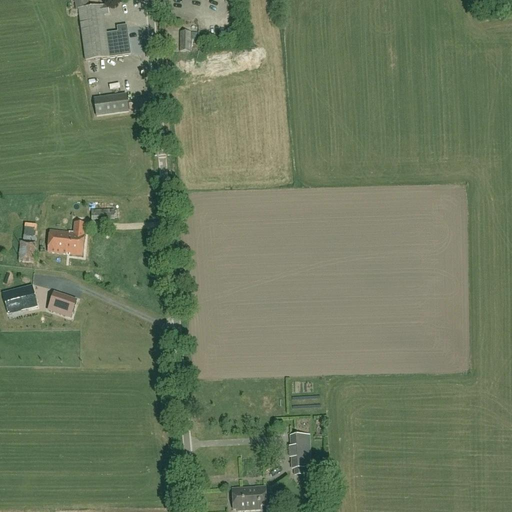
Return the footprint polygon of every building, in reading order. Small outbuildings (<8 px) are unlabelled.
[(79,11),(86,62),(131,55),(127,28),(119,29),(120,35),(107,37),(104,15),(109,15),(108,6),(89,9),(87,0),(74,0),(76,11),(79,11)] [(180,32),(180,53),(190,53),(191,33),(180,32)] [(127,95),(96,100),(99,118),(130,113),(127,95)] [(115,210),(92,211),(92,221),(115,220),(115,210)] [(48,214),(48,224),(68,225),(69,215),(48,214)] [(0,216),(0,226),(6,227),(6,236),(18,236),(17,216),(0,216)] [(21,236),(33,235),(31,223),(19,225),(21,236)] [(84,235),(85,225),(75,224),(74,234),(50,232),(48,253),(82,257),(84,235)] [(34,265),(36,244),(21,242),(19,263),(34,265)] [(32,288),(4,295),(9,314),(10,314),(9,309),(22,306),(23,311),(37,308),(32,288)] [(53,295),(48,311),(60,315),(65,299),(53,295)] [(308,436),(291,437),(292,470),(309,470),(308,436)] [(261,507),(267,507),(266,489),(232,490),(233,511),(237,511),(258,511),(261,511),(261,507)]
